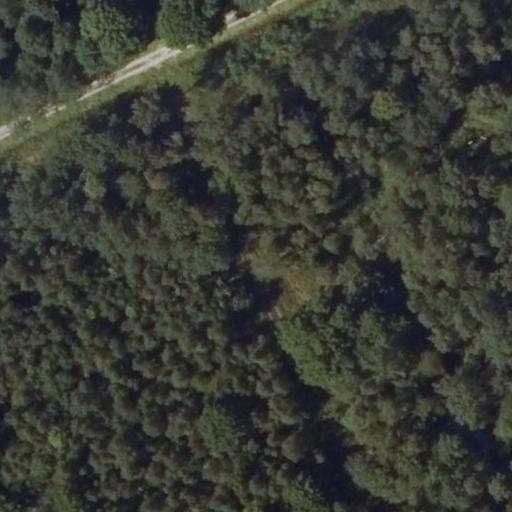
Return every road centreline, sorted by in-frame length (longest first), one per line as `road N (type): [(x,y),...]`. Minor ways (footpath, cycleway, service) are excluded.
road 1 (track): [(128,0),(379,511)]
road 2 (track): [(0,130),(271,0)]
